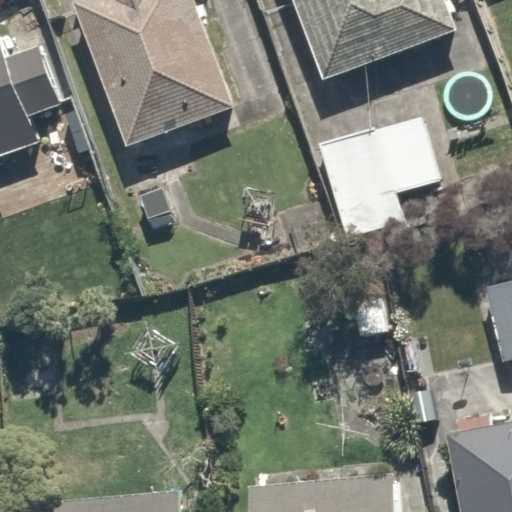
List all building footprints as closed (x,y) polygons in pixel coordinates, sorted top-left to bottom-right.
[(99,0),(73,11),(132,156),(248,109),(204,0),(99,0)] [(302,0),(332,83),(466,35),(453,0),(302,0)] [(44,139),(77,127),(49,50),(16,62),(8,39),(0,42),(0,169),(49,153),(44,139)] [(399,199),(454,181),(434,117),(324,152),(355,250),(409,232),(399,199)] [(176,182),(130,200),(146,241),(193,223),(176,182)] [(511,280),(485,286),(502,361),(511,359),(511,280)] [(511,511),(511,424),(446,435),(460,511),(511,511)] [(404,511),(401,476),(248,491),(249,511),(404,511)]
